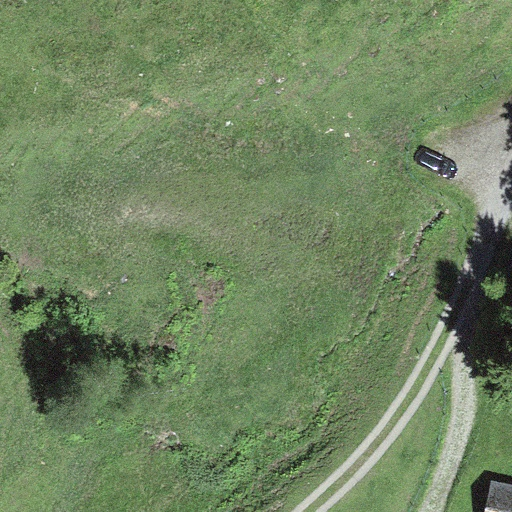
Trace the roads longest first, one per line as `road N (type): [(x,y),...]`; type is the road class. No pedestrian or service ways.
road 1 (track): [(299,511),(383,431),(478,295)]
road 2 (track): [(478,295),(460,419),(428,511)]
